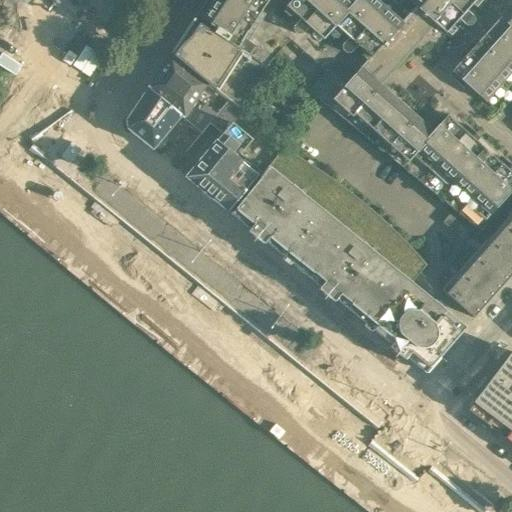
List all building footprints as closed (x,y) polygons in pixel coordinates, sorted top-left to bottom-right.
[(511,0),(400,0),(397,4),(390,0),(204,0),(188,24),(170,53),(173,55),(174,52),(175,53),(177,49),(180,47),(185,42),(187,39),(190,35),(191,33),(197,24),(240,52),(264,67),(273,58),(310,88),(307,91),(479,231),(511,194),(511,0)] [(227,101),(240,111),(240,110),(241,109),(239,107),(264,67),(240,52),(197,24),(191,33),(190,35),(187,39),(185,42),(180,47),(177,49),(175,53),(174,52),(173,55),(172,57),(214,91),(227,101)] [(202,103),(214,91),(172,57),(169,54),(147,88),(179,116),(183,118),(196,98),(202,103)] [(151,149),(179,116),(147,88),(125,121),(126,129),(151,149)] [(189,124),(200,133),(203,130),(216,114),(202,103),(196,98),(183,118),(189,124)] [(239,112),(240,111),(227,101),(216,114),(203,130),(215,140),(202,157),(201,157),(184,177),(227,211),(252,181),(260,171),(239,154),(251,140),(231,123),(240,112),(239,112)] [(184,153),(200,133),(189,124),(172,144),(184,153)] [(437,357),(465,325),(412,282),(426,264),(410,247),(402,238),(393,230),(377,215),(359,200),(342,187),(324,173),(314,167),(303,160),(282,149),(268,167),(230,214),(421,369),(437,357)] [(449,214),(443,222),(457,233),(463,225),(449,214)] [(441,289),(472,317),(511,272),(511,218),(490,243),(486,239),(441,289)] [(511,359),(473,410),(511,439),(511,359)]
